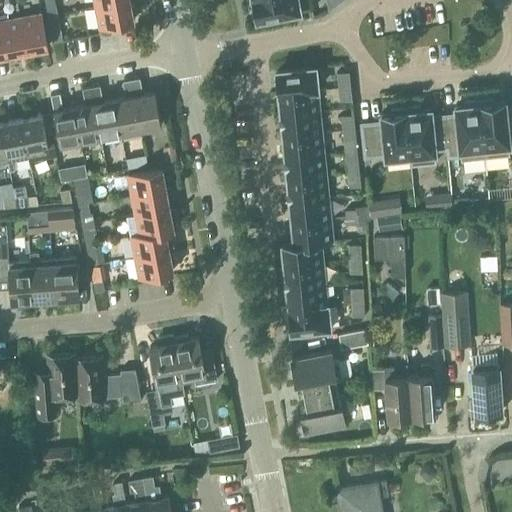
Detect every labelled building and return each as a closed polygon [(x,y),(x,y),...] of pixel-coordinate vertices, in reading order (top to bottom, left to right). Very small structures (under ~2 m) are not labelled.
[(130,0),(96,6),(100,27),(135,21),(130,0)] [(298,0),(249,0),(251,10),(256,10),(258,20),(286,14),(288,16),(296,15),(297,12),(301,12),(298,0)] [(56,4),(47,5),(49,15),(58,13),(56,4)] [(49,47),(42,13),(20,17),(27,51),(49,47)] [(51,26),(60,24),(58,13),(49,15),(51,26)] [(27,51),(20,17),(0,20),(0,21),(6,55),(27,51)] [(405,27),(406,41),(443,40),(443,26),(405,27)] [(280,93),(318,89),(316,67),(277,71),(280,93)] [(339,87),(352,86),(350,74),(338,75),(339,87)] [(163,124),(157,90),(146,92),(143,76),(133,78),(143,128),(163,124)] [(124,80),(127,95),(116,97),(123,132),(143,128),(133,78),(124,80)] [(105,100),(101,84),(93,85),(102,136),(123,132),(116,97),(105,100)] [(84,87),(87,103),(75,105),(82,140),(102,136),(93,85),(84,87)] [(352,86),(339,87),(340,99),(353,98),(352,86)] [(332,87),(325,88),(326,98),(333,97),(332,87)] [(318,89),(280,93),(282,114),(321,110),(318,89)] [(64,107),(61,91),(51,93),(61,144),(82,140),(75,105),(64,107)] [(511,107),(506,108),(506,102),(495,103),(495,98),(480,100),(486,158),(511,155),(511,154),(510,151),(511,150),(511,107)] [(466,101),(466,106),(456,107),(457,113),(444,114),(448,149),(447,149),(448,158),(461,156),(462,159),(461,159),(462,160),(486,158),(480,100),(466,101)] [(432,116),(432,110),(421,111),(421,106),(406,107),(411,155),(412,164),(411,164),(411,165),(437,163),(436,150),(447,149),(448,149),(444,114),(432,116)] [(392,109),(392,114),(382,115),(383,121),(361,123),(365,158),(386,156),(386,158),(411,155),(406,107),(392,109)] [(321,110),(282,114),(284,135),(323,131),(321,110)] [(57,155),(53,133),(47,134),(43,114),(21,118),(28,158),(30,157),(30,160),(57,155)] [(344,130),(356,129),(355,117),(342,118),(344,130)] [(18,166),(17,160),(28,158),(21,118),(2,122),(10,161),(12,171),(14,171),(18,166)] [(0,162),(10,161),(2,122),(0,122),(0,162)] [(356,129),(344,130),(345,142),(357,141),(356,129)] [(323,131),(284,135),(286,157),(325,153),(323,131)] [(166,148),(169,158),(177,157),(175,146),(166,148)] [(76,162),(76,148),(57,148),(57,163),(76,162)] [(325,153),(286,157),(289,178),(327,174),(325,153)] [(348,173),(360,172),(359,160),(347,161),(348,173)] [(67,166),(59,168),(61,180),(69,179),(67,166)] [(167,189),(163,168),(128,174),(132,196),(167,189)] [(360,172),(348,173),(349,185),(361,184),(360,172)] [(327,174),(289,178),(291,199),(329,195),(327,174)] [(61,190),(63,202),(72,201),(70,189),(61,190)] [(167,189),(132,196),(136,216),(171,209),(167,189)] [(451,191),(441,192),(443,207),(452,206),(451,191)] [(86,193),(77,195),(79,206),(89,204),(86,193)] [(329,195),(291,199),(293,221),(331,217),(329,195)] [(29,205),(28,196),(16,197),(17,206),(29,205)] [(4,198),(5,207),(17,206),(16,197),(4,198)] [(81,215),(90,214),(89,204),(79,206),(81,215)] [(60,208),(48,209),(49,219),(49,223),(50,231),(62,230),(62,222),(75,221),(73,207),(60,208)] [(371,219),(370,207),(358,208),(359,221),(371,219)] [(346,210),(347,222),(359,221),(358,208),(346,210)] [(49,219),(48,209),(36,210),(26,211),(28,225),(49,223),(49,219)] [(166,231),(175,229),(171,209),(136,216),(140,235),(140,236),(166,231)] [(377,219),(379,231),(402,227),(400,215),(377,219)] [(331,217),(293,221),(295,243),(322,240),(322,241),(334,240),(331,217)] [(132,236),(135,253),(136,257),(170,251),(166,231),(140,236),(140,235),(132,236)] [(94,233),(85,235),(87,245),(96,243),(94,233)] [(405,234),(374,236),(376,260),(389,259),(392,261),(393,276),(408,275),(405,234)] [(295,243),(283,244),(286,266),(324,262),(322,241),(322,240),(295,243)] [(8,241),(0,241),(0,273),(10,273),(12,301),(33,300),(30,260),(9,261),(8,241)] [(89,255),(98,254),(96,243),(87,245),(89,255)] [(362,246),(350,247),(350,259),(362,258),(362,246)] [(39,259),(39,251),(30,252),(31,260),(30,260),(33,300),(55,298),(52,258),(39,259)] [(140,277),(174,271),(170,251),(136,257),(140,277)] [(52,258),(55,298),(79,296),(76,256),(52,258)] [(497,269),(497,256),(480,257),(480,270),(497,269)] [(362,258),(350,259),(351,271),(363,270),(362,258)] [(288,288),(326,284),(324,262),(286,266),(288,288)] [(105,290),(103,280),(94,282),(96,292),(105,290)] [(290,309),(328,305),(326,284),(288,288),(290,309)] [(421,290),(401,289),(400,312),(420,313),(421,290)] [(353,302),(365,302),(364,290),(352,290),(353,302)] [(467,291),(443,293),(447,346),(471,344),(467,291)] [(365,302),(353,302),(353,314),(365,314),(365,302)] [(504,344),(511,343),(511,303),(501,304),(504,344)] [(328,305),(290,309),(292,332),(331,328),(328,305)] [(442,315),(430,316),(433,347),(445,345),(442,315)] [(367,330),(340,334),(343,349),(370,344),(367,330)] [(151,346),(159,391),(160,395),(148,397),(153,426),(166,424),(163,407),(173,405),(170,389),(169,380),(182,377),(174,338),(175,338),(174,334),(173,334),(173,335),(159,337),(160,345),(151,346)] [(195,375),(196,384),(220,379),(217,364),(205,366),(199,337),(190,339),(189,335),(175,338),(174,338),(182,377),(195,375)] [(345,422),(343,410),(349,409),(345,388),(339,389),(337,377),(343,376),(339,356),(334,357),(333,350),(293,357),(298,385),(303,383),(305,396),(301,397),(307,429),(345,422)] [(50,383),(36,384),(38,416),(54,415),(53,396),(78,394),(76,358),(76,353),(48,355),(50,383)] [(136,369),(121,370),(122,374),(105,375),(104,356),(76,358),(78,394),(79,399),(123,396),(124,402),(142,400),(136,369)] [(409,376),(412,416),(436,414),(432,363),(423,363),(424,375),(409,376)] [(412,416),(409,376),(396,377),(395,365),(385,366),(389,418),(412,416)] [(499,368),(474,370),(476,398),(469,399),(470,414),(478,413),(478,414),(502,412),(499,368)] [(238,433),(207,439),(210,452),(240,446),(238,433)] [(58,447),(45,449),(46,466),(60,464),(58,447)] [(173,511),(171,495),(162,496),(160,486),(156,486),(154,475),(144,477),(147,490),(150,511),(173,511)] [(138,500),(127,502),(128,511),(150,511),(147,490),(144,477),(130,479),(132,491),(136,490),(138,500)] [(384,511),(382,497),(390,495),(387,479),(336,488),(338,502),(333,503),(334,511),(384,511)] [(114,496),(116,504),(105,506),(106,511),(128,511),(127,502),(125,493),(123,481),(115,482),(117,495),(114,496)] [(96,498),(104,497),(102,485),(93,486),(96,498)] [(85,510),(83,501),(62,505),(62,511),(84,511),(84,510),(85,510)]
